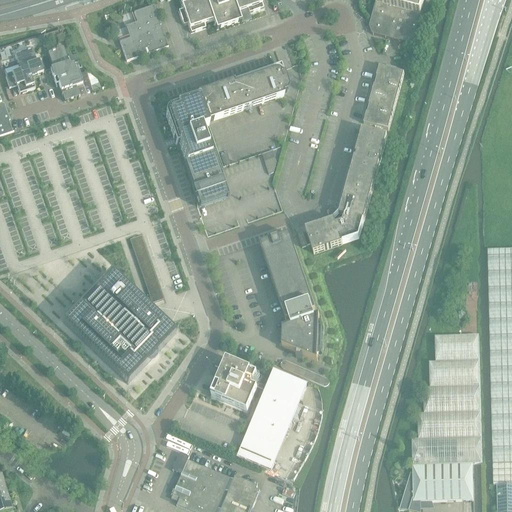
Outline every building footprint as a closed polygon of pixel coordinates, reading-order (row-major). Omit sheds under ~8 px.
[(203,24),(212,21),(205,0),(196,0),(195,0),(181,0),(179,1),(182,10),(178,12),(181,23),(186,21),(190,34),(204,29),(203,24)] [(240,22),(238,16),(233,0),(205,0),(212,21),(215,30),(240,22)] [(233,0),(238,16),(247,13),(248,14),(262,9),(259,0),(233,0)] [(432,2),(432,1),(431,0),(376,0),(369,27),(372,35),(412,46),(424,2),(430,3),(431,3),(432,2)] [(148,55),(168,48),(161,28),(156,30),(155,28),(160,26),(153,6),(133,13),(137,23),(125,27),(129,39),(119,43),(126,62),(146,55),(144,50),(146,49),(148,55)] [(76,87),(82,85),(78,72),(76,72),(73,65),(71,65),(68,58),(67,58),(63,48),(48,53),(53,68),(50,69),(56,88),(59,87),(61,92),(63,91),(64,94),(77,90),(76,87)] [(2,66),(6,78),(5,78),(9,89),(16,87),(19,96),(35,90),(31,78),(42,74),(38,61),(36,62),(32,49),(14,55),(16,61),(2,66)] [(75,56),(69,58),(71,65),(77,63),(75,56)] [(280,66),(259,73),(269,102),(283,97),(282,95),(286,93),(288,89),(287,86),(287,85),(280,66)] [(379,68),(375,82),(400,89),(404,75),(379,68)] [(259,73),(239,81),(249,109),(269,102),(259,73)] [(239,81),(218,88),(228,116),(249,109),(239,81)] [(375,82),(371,96),(396,103),(400,89),(375,82)] [(197,95),(198,98),(199,98),(208,124),(228,116),(218,88),(197,95)] [(371,96),(368,110),(393,117),(396,103),(371,96)] [(208,124),(199,98),(198,98),(170,108),(169,108),(168,109),(167,110),(166,111),(166,112),(165,115),(166,117),(176,146),(179,144),(201,206),(226,198),(211,156),(202,129),(209,127),(208,124)] [(0,137),(13,133),(4,107),(0,109),(0,108),(0,104),(1,104),(0,101),(0,137)] [(389,132),(393,117),(368,110),(364,125),(389,132)] [(358,145),(355,159),(351,173),(347,187),(372,194),(375,180),(379,166),(383,152),(387,137),(362,131),(358,145)] [(273,152),(262,155),(269,176),(274,174),(276,163),(273,152)] [(220,156),(224,167),(230,165),(226,154),(220,156)] [(364,222),(368,208),(372,194),(347,187),(343,201),(340,215),(336,212),(337,209),(335,208),(334,211),(333,213),(331,215),(329,216),(327,217),(328,219),(331,217),(334,221),(306,230),(314,255),(342,245),(341,241),(355,236),(359,221),(364,222)] [(129,240),(151,302),(163,298),(141,236),(129,240)] [(283,330),(283,331),(285,331),(284,334),(280,334),(280,335),(281,335),(281,342),(280,342),(280,343),(284,343),(284,347),(282,347),(282,348),(297,354),(296,358),(296,359),(302,359),(302,358),(303,357),(318,363),(318,351),(321,351),(322,328),(319,328),(320,317),(315,319),(313,313),(316,312),(290,236),(279,239),(278,238),(278,239),(272,241),(271,240),(271,242),(261,246),(287,322),(289,322),(291,327),(283,330)] [(492,488),(497,487),(511,486),(511,249),(487,250),(488,316),(489,352),(491,415),(492,488)] [(127,385),(175,335),(110,273),(62,323),(127,385)] [(410,474),(399,510),(399,511),(432,509),(429,504),(471,503),(471,466),(481,466),(478,337),(435,338),(435,364),(429,364),(429,389),(423,390),(424,415),(418,415),(418,441),(412,441),(412,476),(410,474)] [(271,473),(307,388),(274,374),(267,390),(253,384),(257,375),(226,362),(211,398),(247,413),(257,389),(266,393),(238,459),(271,473)] [(282,364),(281,365),(281,367),(282,369),(283,370),(323,388),(325,388),(327,387),(328,386),(329,385),(329,383),(328,381),(327,380),(286,362),(285,362),(283,363),(282,364)] [(171,504),(192,511),(251,511),(261,486),(236,477),(179,457),(174,471),(181,474),(171,504)] [(511,511),(511,486),(497,487),(497,511),(511,511)] [(0,511),(8,511),(12,511),(8,499),(0,501),(0,511)]
